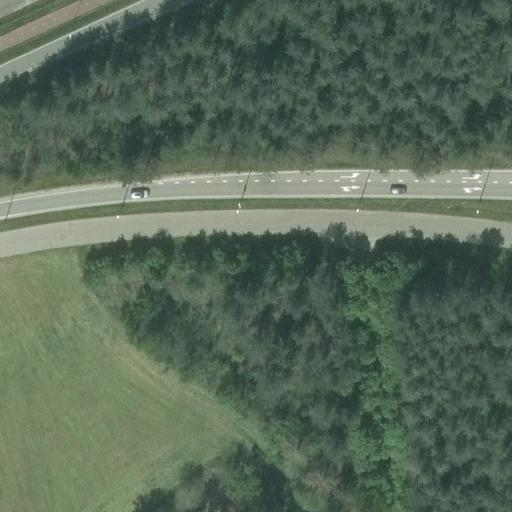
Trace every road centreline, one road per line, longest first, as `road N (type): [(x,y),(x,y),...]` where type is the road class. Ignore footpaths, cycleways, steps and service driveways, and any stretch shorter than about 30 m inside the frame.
road 1 (unclassified): [(0,248),(149,229),(351,227),(511,242)]
road 2 (secondary): [(0,212),(139,194),(511,192)]
road 3 (secondary): [(175,0),(0,80)]
